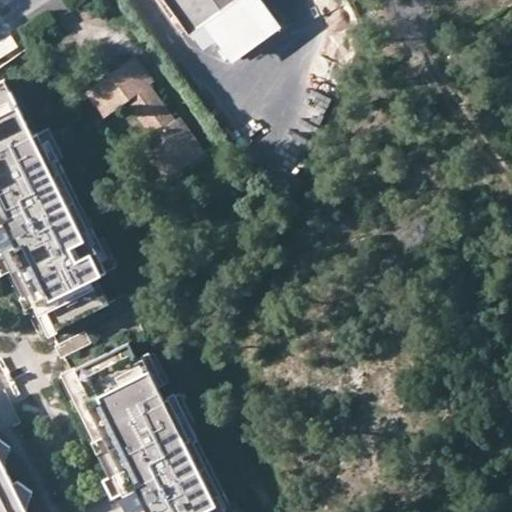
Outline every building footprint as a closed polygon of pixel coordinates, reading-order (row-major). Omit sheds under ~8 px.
[(238,0),(165,0),(190,34),(193,32),(238,0)] [(274,24),(257,0),(238,0),(193,32),(200,41),(212,33),(228,56),(274,24)] [(10,33),(0,39),(0,56),(18,46),(10,33)] [(181,128),(175,120),(150,85),(155,82),(137,54),(85,90),(104,118),(126,103),(150,138),(148,139),(172,174),(204,151),(186,124),(181,128)] [(59,346),(132,310),(114,271),(120,268),(105,237),(98,241),(60,161),(66,158),(51,126),(41,131),(18,82),(12,86),(7,74),(0,77),(0,277),(8,273),(26,311),(32,308),(48,339),(54,336),(59,346)] [(181,116),(175,120),(181,128),(186,124),(181,116)] [(165,179),(172,174),(148,139),(140,144),(165,179)] [(239,511),(234,502),(227,505),(194,441),(197,440),(132,310),(59,346),(54,349),(61,362),(65,359),(71,370),(62,375),(113,476),(105,480),(114,498),(119,496),(126,511),(239,511)] [(0,437),(0,511),(29,511),(28,510),(34,493),(18,481),(15,482),(7,464),(12,447),(0,437)]
